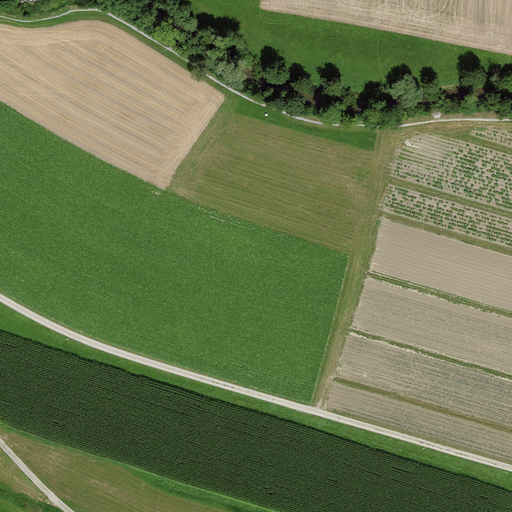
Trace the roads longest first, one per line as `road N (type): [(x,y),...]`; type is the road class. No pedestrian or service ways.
road 1 (track): [(0,296),(142,359),(511,470)]
road 2 (track): [(329,416),(405,134),(511,124)]
